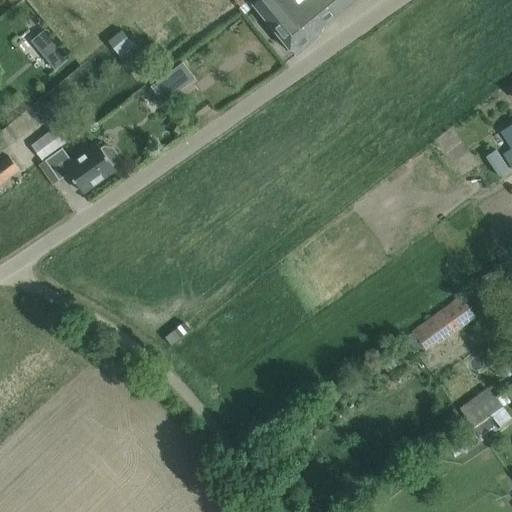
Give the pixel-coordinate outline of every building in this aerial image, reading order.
[(257,0),(253,4),(295,56),(311,42),(308,38),(354,0),(257,0)] [(57,69),(72,56),(47,27),(32,39),(57,69)] [(114,42),(119,54),(135,47),(130,35),(114,42)] [(179,65),(154,84),(164,99),(190,80),(179,65)] [(160,94),(151,82),(131,97),(140,108),(160,94)] [(56,117),(42,100),(0,133),(0,151),(43,118),(47,123),(56,117)] [(500,132),(511,149),(511,148),(511,124),(510,126),(500,132)] [(30,146),(42,161),(69,141),(58,125),(30,146)] [(45,161),(38,165),(52,185),(59,180),(69,173),(83,193),(115,169),(112,166),(116,163),(117,155),(112,148),(104,146),(100,149),(98,145),(73,163),(62,148),(45,161)] [(511,148),(511,149),(502,155),(511,169),(511,148)] [(0,162),(0,184),(19,170),(9,156),(0,162)] [(475,318),(459,297),(404,337),(415,352),(423,346),(422,345),(433,336),(439,344),(475,318)] [(511,387),(495,398),(501,408),(511,402),(511,403),(511,387)] [(501,408),(495,398),(491,393),(462,413),(468,423),(456,431),(460,437),(453,442),(454,444),(456,443),(464,454),(499,431),(490,416),(501,408)]
